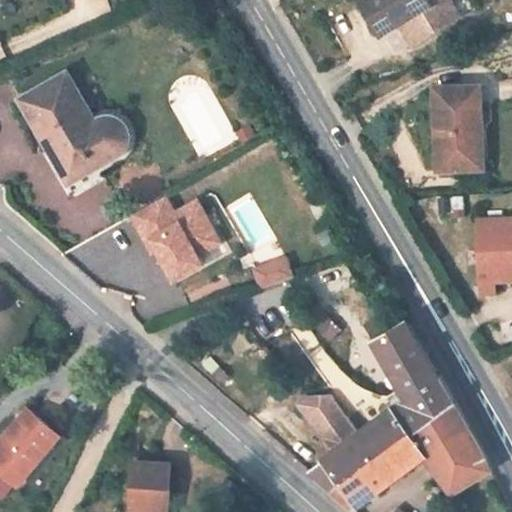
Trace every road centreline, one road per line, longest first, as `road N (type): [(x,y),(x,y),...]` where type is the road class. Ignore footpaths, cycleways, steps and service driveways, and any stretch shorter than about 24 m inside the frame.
road 1 (secondary): [(511,456),(255,0)]
road 2 (tertiary): [(0,225),(276,453),(334,511)]
